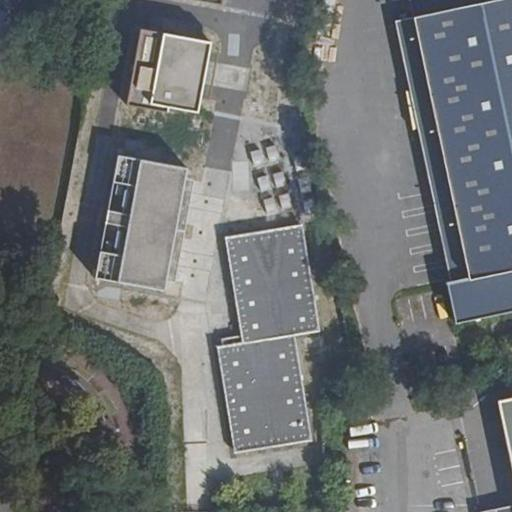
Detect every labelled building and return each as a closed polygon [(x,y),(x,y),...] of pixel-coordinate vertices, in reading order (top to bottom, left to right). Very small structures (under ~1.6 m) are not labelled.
[(0,0),(0,68),(12,0),(0,0)] [(511,0),(416,0),(419,12),(413,12),(446,167),(450,167),(450,172),(447,172),(468,269),(452,272),(448,273),(458,315),(511,303),(511,0)] [(446,167),(413,12),(398,16),(452,272),(468,269),(447,172),(450,172),(450,167),(446,167)] [(208,43),(138,29),(123,105),(165,113),(166,108),(194,113),(208,43)] [(185,170),(116,156),(91,279),(159,294),(171,235),(181,237),(191,185),(182,183),(185,170)] [(301,227),(223,240),(241,344),(218,347),(235,454),(309,442),(292,336),(317,331),(301,227)] [(433,378),(419,381),(421,389),(435,387),(433,378)] [(511,397),(501,400),(511,455),(511,397)] [(511,511),(511,501),(478,509),(478,511),(511,511)]
